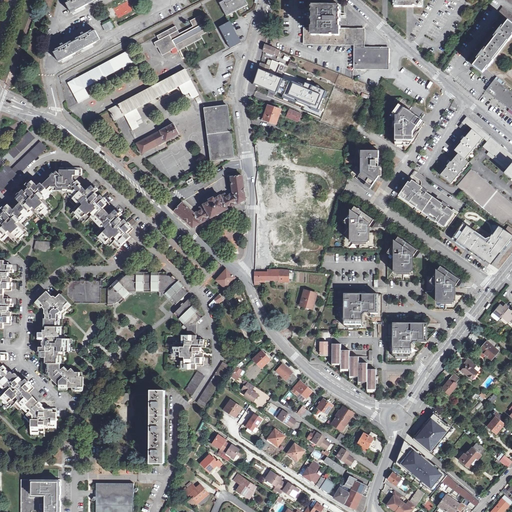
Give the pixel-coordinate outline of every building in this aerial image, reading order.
[(70,2),(67,3),(72,13),(96,0),(69,0),(70,2)] [(227,16),(248,4),(245,0),(225,0),(220,3),(227,16)] [(339,13),(340,5),(331,5),(331,6),(321,6),(321,5),(313,5),(313,13),(317,13),(317,30),(335,30),(335,13),(339,13)] [(496,36),(485,50),(484,50),(472,65),(482,73),(487,66),(488,67),(493,60),(492,59),(507,41),(508,41),(511,36),(511,34),(511,14),(503,7),(499,13),(508,20),(508,21),(507,20),(495,35),(496,36)] [(160,40),(155,43),(157,47),(158,47),(163,55),(172,50),(172,49),(176,47),(178,51),(202,38),(201,35),(209,31),(201,16),(191,21),(194,26),(180,33),(176,26),(157,36),(160,40)] [(106,32),(113,29),(112,27),(110,22),(103,26),(106,32)] [(230,22),(220,27),(231,48),(241,43),(239,39),(230,22)] [(306,43),(344,44),(344,29),(340,29),(339,34),(313,34),(313,29),(306,29),(306,43)] [(364,29),(348,29),(348,44),(355,44),(364,44),(364,37),(364,29)] [(57,51),(54,52),(59,62),(100,40),(95,30),(93,32),(92,31),(87,33),(85,31),(81,34),(82,36),(76,39),(77,40),(72,42),(72,41),(66,44),(65,42),(61,44),(62,46),(56,50),(57,51)] [(263,51),(266,52),(273,55),(278,56),(280,50),(266,45),(263,51)] [(387,49),(364,48),(355,48),(355,67),(387,68),(387,49)] [(68,82),(79,102),(89,97),(84,87),(134,60),(129,50),(68,82)] [(260,67),(259,69),(269,72),(270,67),(261,63),(260,67)] [(136,108),(179,85),(191,79),(185,69),(109,110),(110,114),(114,120),(125,114),(136,108)] [(328,92),(306,83),(304,87),(259,69),(257,77),(259,78),(256,85),(283,96),(283,98),(303,106),(304,105),(312,108),(312,107),(319,110),(323,98),(325,99),(328,92)] [(511,92),(503,85),(505,83),(497,77),(487,90),(511,109),(511,92)] [(199,95),(191,79),(179,85),(184,95),(190,93),(193,98),(199,95)] [(409,111),(413,105),(403,98),(390,98),(390,141),(393,144),(395,145),(406,153),(412,145),(416,139),(419,133),(418,133),(414,130),(417,126),(415,125),(417,122),(416,121),(416,120),(410,116),(412,113),(409,111)] [(218,160),(234,158),(228,105),(205,108),(212,160),(218,160)] [(281,110),(268,106),(264,119),(276,124),(281,110)] [(142,118),(136,108),(125,114),(133,130),(139,127),(136,121),(142,118)] [(298,122),(302,114),(290,109),(287,116),(298,122)] [(421,119),(412,113),(410,116),(416,120),(416,121),(417,122),(415,125),(417,126),(418,124),(421,119)] [(487,154),(507,170),(511,163),(511,154),(467,117),(459,127),(463,130),(467,125),(472,129),(483,138),(487,142),(483,147),(489,152),(487,154)] [(422,120),(421,119),(418,124),(417,126),(414,130),(418,133),(425,122),(422,120)] [(143,153),(180,134),(174,124),(138,143),(143,153)] [(465,159),(483,138),(472,129),(465,138),(465,137),(461,141),(462,142),(455,150),(459,154),(452,162),(451,162),(447,166),(448,166),(441,175),(451,183),(469,163),(465,159)] [(9,163),(34,138),(29,133),(3,157),(9,163)] [(41,143),(12,170),(7,164),(0,171),(0,179),(1,180),(0,181),(0,189),(2,191),(46,148),(41,143)] [(355,168),(350,175),(370,189),(379,176),(382,176),(382,158),(379,158),(379,150),(371,150),(371,146),(369,146),(361,146),(355,145),(355,168)] [(0,237),(3,241),(8,237),(10,237),(14,241),(15,239),(17,242),(21,239),(18,236),(22,232),(25,235),(28,232),(25,229),(27,228),(23,224),(23,222),(33,213),(34,213),(38,217),(40,215),(42,218),(45,215),(43,212),(47,208),(49,211),(52,208),(50,205),(51,204),(48,200),(48,198),(52,194),(53,194),(57,190),(70,190),(70,192),(75,197),(73,199),(76,202),(78,204),(78,205),(74,209),(75,210),(73,213),(75,216),(78,213),(82,217),(79,220),(82,223),(85,220),(87,222),(90,218),(92,219),(101,228),(101,229),(98,233),(99,234),(96,237),(99,240),(102,237),(105,241),(103,244),(106,247),(108,244),(110,246),(114,242),(116,243),(120,247),(131,236),(129,234),(134,229),(128,222),(122,228),(121,226),(123,225),(123,224),(123,223),(123,222),(120,222),(119,223),(116,221),(121,215),(116,210),(111,215),(105,210),(111,205),(105,199),(99,204),(98,203),(100,200),(100,198),(98,197),(97,198),(95,199),(93,197),(98,192),(92,186),(87,191),(78,181),(77,183),(74,180),(74,175),(81,175),(81,168),(61,167),(60,174),(58,176),(56,179),(54,181),(51,177),(43,184),(42,183),(39,186),(34,180),(28,186),(33,191),(31,194),(29,192),(26,192),(26,195),(28,197),(26,198),(21,193),(15,199),(20,204),(14,210),(9,204),(3,210),(9,215),(6,218),(5,217),(4,216),(2,216),(1,217),(1,218),(1,219),(3,220),(2,222),(0,220),(0,237)] [(511,222),(511,203),(470,167),(455,184),(496,219),(496,218),(504,225),(508,220),(511,222)] [(215,196),(207,200),(208,203),(199,207),(200,209),(201,210),(194,213),(182,203),(175,211),(194,227),(246,199),(243,175),(231,177),(233,193),(226,196),(225,194),(216,198),(215,196)] [(317,196),(294,199),(291,176),(276,178),(281,223),(275,223),(277,240),(292,238),(289,214),(296,213),(297,218),(317,216),(318,221),(328,220),(327,207),(318,208),(317,196)] [(409,181),(396,199),(445,232),(459,212),(454,209),(453,210),(448,207),(449,205),(443,201),(442,203),(427,193),(428,191),(412,180),(411,183),(409,181)] [(355,206),(344,222),(344,249),(376,249),(376,242),(376,233),(369,233),(369,227),(374,220),(355,206)] [(452,238),(491,265),(501,253),(500,252),(502,249),(503,249),(511,238),(511,234),(499,226),(493,235),(492,234),(490,238),(491,238),(487,243),(474,233),(478,227),(475,224),(472,229),(463,223),(452,238)] [(426,262),(426,258),(413,258),(418,250),(392,233),(388,239),(387,280),(426,280),(426,262)] [(50,242),(36,241),(34,250),(46,252),(47,251),(48,250),(49,249),(51,249),(50,242)] [(426,262),(426,280),(426,305),(426,306),(427,308),(428,308),(430,309),(455,309),(466,294),(455,294),(455,287),(460,280),(429,258),(426,258),(426,262)] [(12,264),(5,264),(5,260),(0,260),(0,328),(4,328),(4,325),(12,325),(12,317),(4,316),(4,315),(6,315),(8,313),(8,312),(7,311),(6,310),(4,310),(4,307),(12,307),(12,299),(5,298),(5,291),(12,291),(12,283),(4,282),(4,280),(7,280),(9,278),(7,276),(5,276),(5,272),(12,272),(12,264)] [(226,288),(236,278),(226,269),(216,280),(226,288)] [(273,270),(269,270),(268,270),(268,272),(255,272),(255,279),(254,280),(254,281),(259,281),(259,280),(280,280),(280,282),(290,282),(290,270),(283,269),(273,269),(273,270)] [(110,290),(124,277),(122,275),(108,288),(108,290),(110,290)] [(110,290),(108,290),(108,303),(114,303),(116,303),(118,302),(132,289),(164,289),(178,303),(187,294),(171,277),(169,276),(167,276),(129,275),(126,275),(124,277),(110,290)] [(173,275),(171,277),(187,294),(190,292),(173,275)] [(63,292),(61,294),(70,303),(73,306),(76,303),(108,303),(108,290),(108,288),(102,288),(102,281),(68,281),(60,288),(63,292)] [(132,289),(118,302),(120,304),(133,292),(160,292),(163,292),(176,305),(178,303),(164,289),(132,289)] [(300,305),(306,307),(307,305),(311,306),(313,301),(314,302),(316,294),(304,290),(300,305)] [(67,307),(70,303),(61,294),(57,297),(56,296),(53,296),(52,297),(47,291),(37,301),(41,304),(42,303),(44,305),(41,307),(43,309),(49,310),(49,314),(46,313),(46,318),(45,318),(45,330),(44,329),(44,332),(39,332),(39,336),(40,336),(40,339),(40,341),(41,342),(43,342),(44,341),(47,341),(47,345),(44,345),(44,351),(42,351),(42,357),(47,357),(47,363),(49,363),(49,372),(50,372),(50,376),(60,386),(64,386),(64,387),(79,387),(79,389),(85,389),(85,377),(81,377),(81,372),(76,372),(72,368),(70,371),(68,370),(65,373),(61,368),(61,363),(60,363),(60,358),(59,358),(59,355),(60,355),(60,351),(68,351),(68,347),(66,346),(66,343),(68,343),(68,339),(62,338),(60,337),(60,334),(59,334),(59,331),(60,331),(60,326),(58,326),(59,321),(58,321),(58,318),(60,318),(60,314),(63,314),(63,312),(65,309),(64,308),(66,306),(67,307)] [(223,300),(219,294),(209,304),(211,308),(223,300)] [(383,294),(338,294),(338,330),(374,330),(374,324),(382,324),(383,294)] [(190,307),(201,319),(203,316),(193,305),(193,295),(189,299),(190,307)] [(178,309),(176,311),(188,324),(187,328),(187,335),(196,335),(196,324),(201,319),(190,307),(189,299),(178,309)] [(500,318),(502,316),(508,309),(509,308),(505,304),(503,307),(500,304),(493,312),(500,318)] [(511,309),(511,311),(508,309),(502,316),(509,322),(510,321),(511,318),(511,309)] [(174,314),(187,328),(188,324),(176,311),(174,314)] [(427,323),(387,323),(387,363),(412,363),(413,363),(414,363),(415,362),(415,361),(415,358),(436,329),(427,329),(427,323)] [(196,335),(187,335),(182,335),(182,342),(180,343),(175,343),(175,345),(172,345),(171,349),(175,349),(175,355),(171,355),(171,359),(175,359),(175,361),(180,361),(181,363),(181,369),(197,370),(197,366),(204,366),(204,358),(197,357),(197,355),(200,355),(201,353),(200,351),(197,351),(197,348),(205,348),(205,340),(197,340),(197,335),(196,335)] [(332,344),(332,342),(320,342),(320,354),(328,355),(328,356),(332,356),(332,344)] [(491,359),(498,351),(487,342),(480,350),(481,351),(480,352),(484,356),(485,354),(491,359)] [(332,344),(332,356),(332,362),(341,362),(341,367),(350,367),(350,372),(350,375),(359,375),(359,380),(367,380),(367,388),(376,388),(376,383),(378,383),(378,376),(376,376),(376,369),(368,369),(368,363),(359,363),(359,357),(350,356),(350,350),(341,350),(341,344),(332,344)] [(262,351),(253,359),(262,368),(271,359),(268,355),(267,356),(262,351)] [(0,380),(1,381),(10,372),(4,366),(2,367),(0,364),(0,359),(7,360),(8,352),(0,352),(0,380)] [(473,369),(475,366),(467,360),(464,363),(467,365),(461,371),(471,379),(477,372),(473,369)] [(204,406),(230,367),(223,363),(198,402),(204,406)] [(282,363),(276,371),(292,384),(297,378),(292,373),(293,372),(282,363)] [(242,371),(236,367),(233,372),(239,376),(242,371)] [(13,375),(10,372),(1,381),(0,382),(0,383),(4,388),(4,390),(1,392),(3,394),(0,396),(3,399),(6,396),(10,400),(7,403),(10,406),(12,404),(14,405),(15,404),(17,404),(22,409),(24,407),(28,410),(26,412),(33,420),(31,421),(32,423),(31,425),(33,426),(32,434),(40,434),(41,431),(46,431),(46,428),(50,428),(50,429),(54,429),(54,425),(58,425),(58,420),(59,419),(58,418),(58,408),(56,408),(47,408),(43,411),(40,408),(42,406),(39,403),(40,402),(29,392),(34,387),(26,379),(24,381),(22,380),(20,382),(17,380),(20,377),(16,373),(13,375)] [(192,394),(204,376),(198,372),(186,390),(192,394)] [(457,386),(456,385),(457,384),(455,383),(458,379),(454,375),(442,389),(449,395),(457,386)] [(246,385),(246,386),(245,386),(242,390),(247,393),(245,396),(254,402),(258,395),(252,391),(255,387),(248,383),(245,380),(243,383),(246,385)] [(300,380),(292,390),(297,395),(299,392),(306,398),(313,391),(300,380)] [(164,462),(165,391),(151,390),(151,394),(151,462),(164,462)] [(129,393),(115,393),(113,402),(125,404),(127,401),(128,400),(130,400),(129,395),(129,393)] [(487,401),(491,404),(496,398),(493,395),(487,401)] [(327,400),(326,401),(323,399),(321,402),(319,401),(318,403),(320,404),(317,408),(327,414),(333,405),(330,403),(330,402),(327,400)] [(236,417),(242,408),(231,400),(225,410),(236,417)] [(265,410),(277,416),(281,409),(268,403),(265,410)] [(297,413),(302,416),(307,410),(302,406),(297,413)] [(339,410),(336,416),(337,417),(332,423),(342,430),(353,413),(343,407),(340,411),(339,410)] [(313,415),(307,410),(302,416),(309,421),(313,415)] [(283,411),(278,418),(292,427),(296,421),(289,417),(290,415),(283,411)] [(496,433),(504,424),(500,421),(502,418),(495,412),(493,415),(495,417),(488,426),(496,433)] [(250,417),(244,425),(252,431),(255,426),(257,427),(262,419),(254,414),(251,418),(250,417)] [(451,427),(436,414),(415,440),(429,452),(432,450),(433,451),(440,442),(439,441),(441,438),(443,440),(450,431),(448,430),(451,427)] [(278,446),(285,436),(275,429),(268,439),(278,446)] [(321,441),(323,439),(324,437),(317,432),(315,436),(311,441),(318,446),(319,445),(326,449),(330,443),(326,441),(325,443),(321,441)] [(345,436),(340,433),(337,439),(341,442),(345,436)] [(370,444),(371,445),(375,439),(364,433),(358,443),(363,446),(361,448),(366,451),(367,448),(370,444)] [(234,458),(237,453),(239,451),(239,450),(232,445),(231,446),(225,441),(226,440),(218,435),(213,443),(221,448),(223,450),(227,452),(227,453),(234,458)] [(398,455),(396,463),(402,468),(403,467),(406,469),(405,471),(412,476),(413,475),(417,477),(416,479),(433,492),(447,475),(427,459),(426,461),(423,459),(425,457),(407,442),(400,456),(398,455)] [(297,460),(305,450),(295,443),(287,453),(297,460)] [(470,452),(469,451),(467,454),(466,453),(464,456),(464,455),(460,460),(468,467),(475,459),(477,460),(481,456),(481,455),(486,449),(478,443),(473,448),(470,452)] [(346,457),(347,455),(349,453),(342,448),(336,457),(350,466),(354,459),(350,457),(349,459),(346,457)] [(343,467),(331,459),(318,451),(315,455),(324,461),(324,462),(340,472),(343,467)] [(511,460),(504,454),(499,460),(501,462),(508,467),(511,461),(511,460)] [(217,462),(212,457),(210,455),(201,463),(209,472),(217,465),(220,467),(222,464),(219,460),(218,461),(217,462)] [(318,469),(311,464),(304,476),(311,480),(312,480),(316,473),(318,469)] [(281,477),(274,472),(273,474),(270,472),(265,478),(276,485),(275,486),(282,491),(283,490),(294,497),(298,490),(295,488),(296,487),(288,482),(287,484),(280,479),(281,477)] [(400,487),(404,481),(401,479),(401,478),(393,472),(389,477),(388,479),(393,482),(392,483),(395,486),(397,485),(400,487)] [(320,476),(316,473),(312,480),(316,482),(320,476)] [(256,486),(242,476),(238,482),(243,486),(242,487),(240,486),(237,490),(249,498),(252,494),(251,494),(256,486)] [(325,480),(321,477),(316,485),(320,488),(325,480)] [(352,489),(362,494),(366,496),(369,487),(356,481),(356,480),(349,477),(346,481),(343,485),(352,489)] [(453,481),(448,477),(443,482),(449,486),(446,490),(451,494),(458,484),(453,480),(453,481)] [(60,511),(60,479),(21,479),(21,511),(60,511)] [(326,479),(325,480),(321,488),(328,493),(334,484),(326,479)] [(96,483),(96,496),(96,499),(96,511),(133,511),(134,492),(134,489),(134,483),(96,483)] [(197,503),(198,503),(208,494),(201,485),(196,489),(193,484),(185,491),(189,495),(185,498),(194,505),(197,503)] [(463,489),(458,484),(451,494),(456,498),(459,494),(465,498),(468,493),(463,489)] [(334,497),(344,504),(350,494),(339,488),(334,497)] [(352,489),(350,494),(344,504),(353,508),(353,509),(356,511),(357,507),(357,505),(362,494),(352,489)] [(415,505),(424,493),(418,489),(409,501),(415,505)] [(409,501),(406,504),(398,499),(401,495),(395,491),(392,495),(393,496),(391,499),(389,503),(391,504),(390,507),(396,511),(395,511),(409,511),(415,505),(409,501)] [(474,497),(468,493),(465,498),(470,502),(467,506),(473,510),(480,502),(474,497)] [(357,507),(356,511),(357,511),(362,511),(364,508),(367,497),(366,496),(362,494),(357,505),(357,507)] [(471,511),(472,511),(447,494),(439,506),(447,511),(455,511),(457,510),(460,511),(471,511)] [(502,499),(499,502),(491,511),(502,511),(509,505),(502,499)] [(428,501),(424,507),(430,511),(434,505),(428,501)] [(309,506),(304,511),(311,511),(312,511),(311,511),(320,511),(324,507),(317,503),(313,509),(309,506)]
